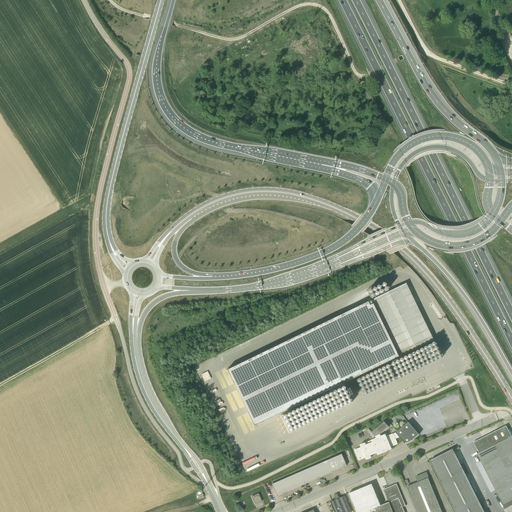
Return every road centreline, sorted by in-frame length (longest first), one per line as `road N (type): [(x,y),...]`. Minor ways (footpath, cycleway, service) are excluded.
road 1 (track): [(109,0),(227,38),(318,4),(361,76),(422,48),(399,0)]
road 2 (motorway): [(342,0),(511,341)]
road 3 (motorway): [(511,314),(355,0)]
road 4 (unclassified): [(104,286),(96,209),(130,76),(83,0)]
road 5 (secondary): [(511,398),(415,263),(372,227),(317,200)]
road 6 (motorway): [(173,0),(158,80),(175,117),(214,141),(321,163)]
road 7 (tertiary): [(109,242),(108,196),(160,0)]
road 8 (unclassified): [(276,511),(501,413)]
road 9 (motorway): [(494,158),(433,99),(378,0)]
road 10 (secondary): [(375,201),(328,250),(212,277)]
road 11 (motorway): [(413,243),(469,303),(511,373)]
road 12 (secondary): [(188,290),(258,286),(337,261)]
road 13 (track): [(116,317),(0,384)]
road 14 (secondary): [(189,215),(240,193),(317,200)]
road 15 (trunk): [(486,166),(465,143),(431,138),(399,153),(384,179)]
road 16 (tertiary): [(187,452),(146,393),(132,337)]
road 17 (trunk): [(489,181),(457,153),(434,147),(409,157),(392,184)]
